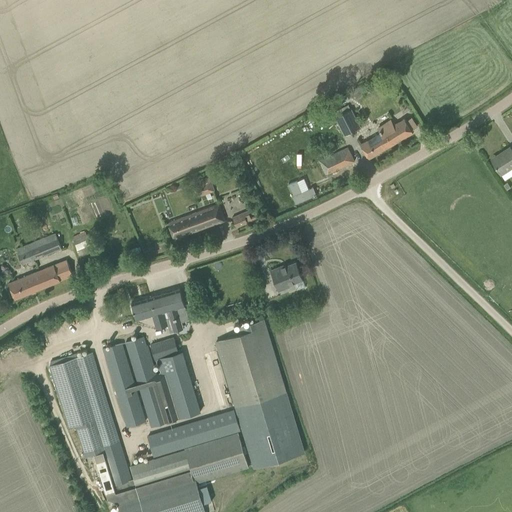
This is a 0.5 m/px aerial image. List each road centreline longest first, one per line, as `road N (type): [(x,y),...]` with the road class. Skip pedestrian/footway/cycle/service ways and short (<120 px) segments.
road 1 (unclassified): [(0,331),(364,188)]
road 2 (unclassified): [(511,331),(364,188)]
road 3 (unclassified): [(364,188),(511,98)]
